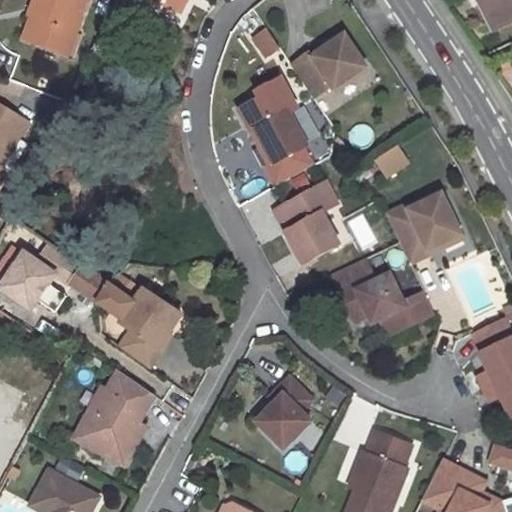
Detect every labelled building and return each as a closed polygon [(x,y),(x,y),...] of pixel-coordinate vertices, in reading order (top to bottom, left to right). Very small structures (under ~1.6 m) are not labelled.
[(36,13),(26,41),(69,58),(91,0),(37,0),(33,12),(36,13)] [(183,0),(153,0),(178,13),(183,0)] [(486,0),(478,0),(492,28),(499,25),(486,0)] [(511,0),(486,0),(499,25),(511,18),(511,0)] [(249,36),(263,59),(280,49),(265,26),(249,36)] [(308,52),(289,65),(311,99),(329,86),(332,89),(364,68),(355,54),(348,52),(338,38),(311,56),(308,52)] [(0,153),(12,136),(19,141),(30,124),(0,105),(0,153)] [(287,111),(254,129),(273,163),(269,166),(265,168),(276,187),(312,166),(303,149),(307,146),(287,111)] [(254,129),(250,132),(269,166),(273,163),(254,129)] [(0,168),(1,169),(19,141),(12,136),(0,153),(0,168)] [(386,180),(409,164),(396,145),(372,161),(386,180)] [(337,206),(325,183),(280,209),(291,230),(285,233),(296,252),(302,249),(309,263),(339,246),(322,214),(337,206)] [(406,206),(385,215),(409,266),(429,256),(427,252),(461,236),(441,194),(408,210),(406,206)] [(427,252),(429,256),(463,240),(461,236),(427,252)] [(69,283),(97,302),(109,285),(48,243),(36,260),(24,251),(0,285),(0,288),(30,309),(37,300),(48,284),(54,276),(68,285),(69,283)] [(296,252),(303,266),(309,263),(302,249),(296,252)] [(388,338),(413,325),(433,316),(423,294),(407,301),(409,306),(405,308),(389,276),(376,283),(365,260),(332,276),(355,324),(368,318),(376,314),(380,322),(388,338)] [(56,290),(48,284),(37,300),(45,306),(56,290)] [(136,302),(109,285),(97,302),(123,320),(121,323),(132,330),(120,348),(149,368),(160,347),(162,348),(182,315),(145,289),(136,302)] [(380,322),(376,314),(368,318),(372,325),(380,322)] [(511,420),(511,337),(503,319),(471,335),(481,354),(479,355),(511,421),(511,420)] [(153,395),(118,370),(107,390),(94,414),(89,411),(74,438),(124,466),(139,437),(127,431),(130,425),(135,428),(138,423),(153,395)] [(312,401),(289,378),(278,391),(283,396),(273,406),(255,424),(282,451),(310,422),(300,413),(312,401)] [(107,390),(102,387),(89,411),(94,414),(107,390)] [(283,396),(278,391),(267,400),(273,406),(283,396)] [(32,419),(41,400),(23,392),(14,411),(32,419)] [(144,427),(138,423),(135,428),(130,425),(127,431),(139,437),(144,427)] [(410,446),(373,431),(365,454),(361,452),(350,480),(357,482),(354,490),(345,511),(388,511),(392,504),(385,501),(398,467),(401,468),(410,446)] [(511,449),(493,444),(487,464),(511,470),(511,449)] [(483,483),(440,461),(420,501),(439,511),(437,511),(500,511),(498,502),(487,505),(475,499),(479,492),(483,483)] [(401,468),(398,467),(385,501),(392,504),(405,470),(401,468)] [(99,499),(49,472),(40,488),(56,497),(47,511),(87,511),(93,510),(99,499)] [(357,482),(350,480),(347,488),(354,490),(357,482)] [(47,511),(56,497),(40,488),(30,507),(40,511),(47,511)] [(498,502),(479,492),(475,499),(487,505),(498,502)] [(228,511),(233,503),(225,505),(221,511),(228,511)] [(251,511),(233,503),(228,511),(251,511)]
